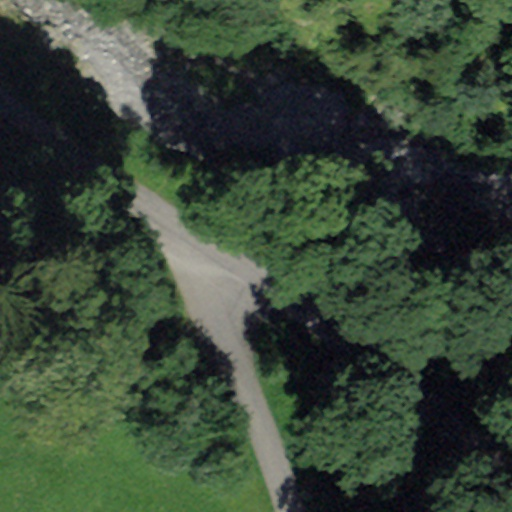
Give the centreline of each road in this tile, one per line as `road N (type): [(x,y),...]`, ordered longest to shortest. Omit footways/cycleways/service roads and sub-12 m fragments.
road 1 (residential): [(197,265),(310,319),(511,479)]
road 2 (residential): [(197,265),(290,511)]
road 3 (residential): [(0,111),(161,216),(197,265)]
